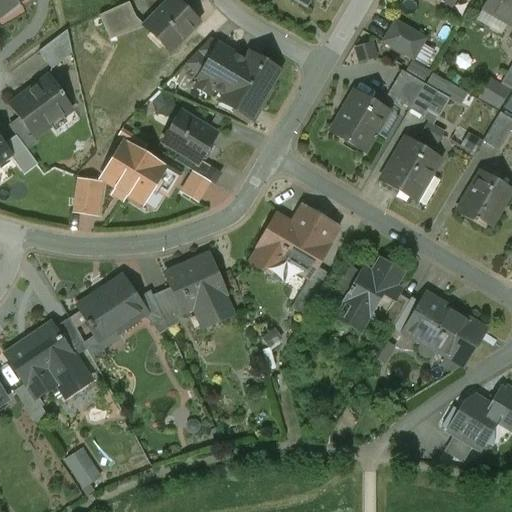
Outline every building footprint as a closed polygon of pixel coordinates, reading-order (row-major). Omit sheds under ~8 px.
[(0,0),(0,17),(23,0),(0,0)] [(168,0),(142,26),(141,28),(142,28),(168,54),(168,53),(169,54),(182,41),(181,40),(198,23),(175,0),(168,0)] [(511,0),(486,0),(481,9),(508,24),(509,23),(511,25),(511,0)] [(127,3),(98,16),(109,40),(142,28),(141,28),(142,26),(134,18),(127,3)] [(423,40),(394,23),(382,44),(411,61),(423,40)] [(66,31),(37,52),(50,70),(71,55),(66,31)] [(209,40),(184,65),(197,77),(209,58),(210,59),(217,48),(209,40)] [(354,48),(360,62),(377,54),(370,40),(354,48)] [(243,61),(218,47),(217,48),(210,59),(209,58),(197,77),(196,78),(196,79),(197,80),(195,84),(211,93),(213,89),(223,95),(223,94),(226,90),(243,61)] [(278,73),(247,54),(243,61),(226,90),(258,110),(259,110),(271,89),(269,88),(278,73)] [(511,62),(500,83),(511,90),(511,62)] [(422,85),(400,72),(385,96),(408,109),(422,85)] [(35,86),(17,99),(17,100),(8,107),(32,139),(50,125),(48,122),(67,108),(69,111),(71,110),(61,96),(62,96),(48,77),(35,87),(35,86)] [(437,93),(422,85),(408,109),(422,118),(426,112),(437,93)] [(258,110),(226,90),(223,95),(218,103),(252,122),(259,110),(258,110)] [(387,111),(353,92),(353,93),(339,118),(338,118),(328,134),(362,154),(374,133),(373,133),(385,112),(386,113),(387,111)] [(447,99),(437,93),(426,112),(436,118),(447,99)] [(511,126),(511,121),(498,113),(481,142),(497,152),(511,126)] [(214,135),(179,114),(161,143),(195,165),(196,165),(198,161),(214,135)] [(439,159),(404,139),(379,182),(413,203),(414,201),(429,176),(439,159)] [(0,143),(0,162),(9,156),(0,143)] [(122,145),(101,179),(141,203),(162,169),(122,145)] [(218,173),(198,161),(196,165),(195,165),(191,172),(211,185),(218,173)] [(510,191),(479,172),(475,181),(474,180),(463,199),(464,199),(455,213),(473,224),(476,220),(489,228),(510,191)] [(437,181),(429,176),(414,201),(422,206),(437,181)] [(90,179),(78,177),(75,199),(86,201),(90,179)] [(323,225),(318,226),(312,222),(310,218),(306,215),(301,216),(294,228),(289,225),(275,217),(276,216),(275,215),(255,248),(257,249),(248,264),(281,283),(290,269),(307,279),(308,280),(315,268),(328,247),(322,243),(328,232),(327,228),(323,225)] [(207,257),(163,276),(169,289),(180,313),(181,312),(201,304),(221,295),(224,294),(207,257)] [(402,275),(377,260),(371,271),(364,267),(360,274),(347,266),(335,286),(347,293),(345,295),(348,297),(343,304),(348,307),(340,322),(359,333),(368,319),(372,322),(375,317),(381,321),(397,295),(392,292),(402,275)] [(328,276),(315,268),(308,280),(307,279),(297,296),(311,304),(328,276)] [(121,278),(105,289),(107,291),(78,310),(77,307),(76,308),(78,312),(86,323),(84,324),(92,337),(97,344),(98,344),(97,342),(109,334),(110,336),(113,334),(142,314),(145,313),(136,300),(121,278)] [(180,313),(169,289),(151,297),(162,321),(166,330),(176,325),(181,312),(180,313)] [(151,297),(149,292),(136,300),(145,313),(142,314),(151,328),(162,321),(151,297)] [(221,295),(201,304),(210,325),(230,316),(221,295)] [(397,295),(381,321),(392,327),(407,303),(408,301),(397,295)] [(482,330),(425,296),(417,309),(402,334),(420,344),(421,344),(421,343),(434,351),(461,367),(482,330)] [(417,309),(407,303),(392,327),(402,334),(417,309)] [(78,312),(67,319),(74,330),(84,324),(86,323),(78,312)] [(67,319),(53,328),(73,358),(84,351),(85,350),(81,344),(74,330),(67,319)] [(50,327),(20,347),(19,346),(4,357),(23,387),(25,386),(34,400),(55,386),(63,397),(88,380),(73,358),(53,328),(51,325),(49,326),(50,327)] [(109,334),(97,342),(98,344),(97,344),(101,350),(116,339),(113,334),(110,336),(109,334)] [(97,344),(92,337),(81,344),(85,350),(84,351),(93,365),(105,356),(101,350),(97,344)] [(434,351),(421,343),(421,344),(420,344),(417,349),(419,355),(424,358),(431,357),(434,351)] [(511,391),(507,389),(503,395),(498,392),(486,412),(485,414),(496,421),(511,430),(511,391)] [(486,412),(468,401),(463,404),(446,432),(471,447),(492,447),(492,428),(496,421),(485,414),(486,412)] [(82,450),(63,463),(81,491),(101,478),(82,450)]
